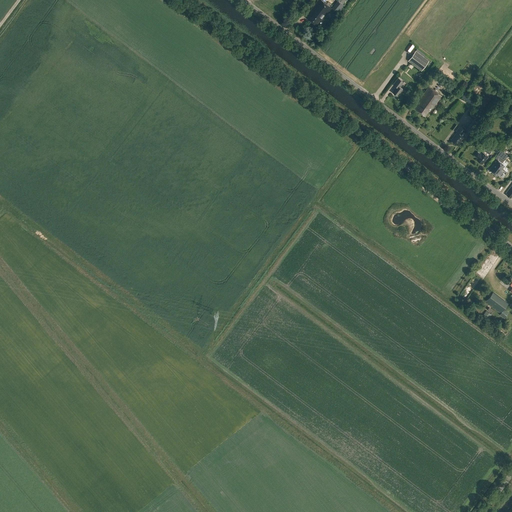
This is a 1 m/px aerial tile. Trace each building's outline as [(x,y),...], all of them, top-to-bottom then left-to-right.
[(332,7),(322,0),(318,0),(306,16),(316,24),(320,19),(321,20),(323,16),(324,17),(332,7)] [(407,61),(421,71),(429,60),(415,50),(407,61)] [(398,78),(393,84),(396,86),(392,91),(397,96),(403,89),(400,87),(404,82),(398,78)] [(414,107),(425,115),(429,110),(430,111),(432,107),(433,108),(442,96),(429,86),(414,107)] [(488,91),(483,97),(484,98),(475,110),(481,114),(489,102),(488,101),(493,95),(488,91)] [(465,131),(469,135),(475,128),(471,124),(465,131)] [(456,131),(457,132),(451,140),(457,145),(464,137),(461,135),(465,130),(460,126),(456,131)] [(491,149),(496,153),(500,149),(494,144),(491,149)] [(476,159),(481,163),(482,162),(483,162),(488,156),(492,150),(486,146),(483,149),(484,150),(482,152),(481,153),(477,151),(474,155),(477,158),(476,159)] [(490,169),(497,175),(505,165),(502,163),(507,155),(503,152),(501,155),(498,153),(495,158),(497,160),(490,169)] [(487,319),(491,314),(487,310),(482,315),(487,319)]
